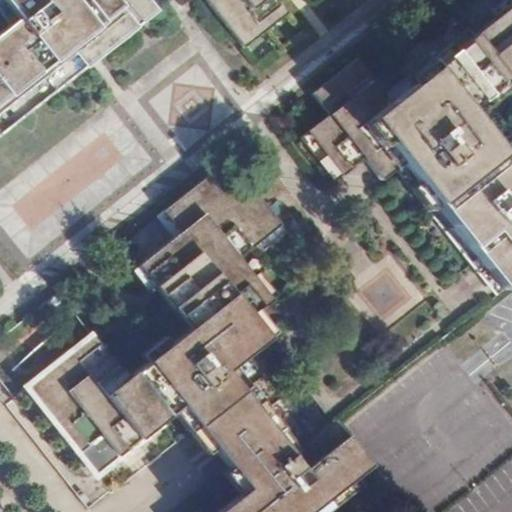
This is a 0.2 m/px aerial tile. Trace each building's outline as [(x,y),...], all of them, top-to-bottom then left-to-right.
[(0,0),(0,138),(123,41),(126,45),(129,42),(132,39),(131,35),(158,13),(148,0),(0,0)] [(202,0),(241,48),(286,14),(275,0),(202,0)] [(511,3),(387,102),(355,59),(311,95),(327,115),(306,132),(340,174),(373,149),(389,171),(407,157),(441,199),(434,204),(502,292),(511,283),(511,171),(499,154),(497,155),(470,120),(511,86),(511,3)] [(220,93),(205,104),(199,97),(166,121),(186,148),(234,113),(220,93)] [(195,428),(260,376),(244,355),(267,339),(250,318),(271,301),(236,258),(278,226),(243,181),(223,197),(207,177),(163,212),(179,233),(138,265),(154,288),(150,291),(155,297),(158,294),(161,297),(189,328),(125,379),(91,335),(24,387),(95,475),(138,441),(159,424),(179,407),(195,428)] [(294,417),(260,376),(195,428),(228,469),(294,417)] [(306,511),(366,465),(333,423),(309,438),(294,417),(228,469),(245,490),(217,511),(306,511)]
